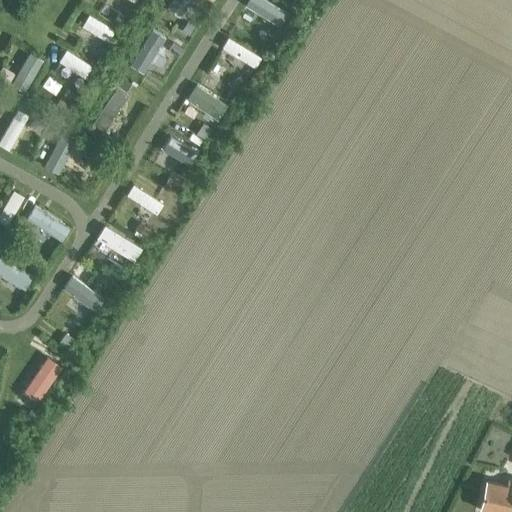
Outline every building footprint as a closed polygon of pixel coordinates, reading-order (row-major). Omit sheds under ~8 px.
[(116,27),(125,15),(105,0),(97,0),(91,8),(116,27)] [(173,0),(167,10),(176,16),(187,0),(173,0)] [(290,10),(272,0),(248,0),(248,1),(283,22),(290,10)] [(114,29),(89,14),(82,26),(107,41),(114,29)] [(229,33),(265,51),(271,38),(234,21),(229,33)] [(68,46),(90,61),(99,48),(77,33),(68,46)] [(149,34),(132,61),(142,67),(159,40),(149,34)] [(253,53),(228,37),(222,46),(247,62),(253,53)] [(91,65),(66,49),(59,61),(84,77),(91,65)] [(31,56),(13,85),(23,91),(41,62),(31,56)] [(227,96),(234,84),(205,67),(198,79),(227,96)] [(228,102),(200,83),(194,94),(222,112),(228,102)] [(117,86),(92,122),(104,130),(129,94),(117,86)] [(18,109),(0,139),(0,144),(8,149),(28,115),(18,109)] [(62,132),(45,165),(56,170),(73,138),(62,132)] [(194,158),(161,140),(155,152),(187,170),(194,158)] [(169,196),(174,184),(141,170),(135,181),(169,196)] [(162,203),(133,184),(126,194),(156,213),(162,203)] [(13,190),(0,212),(0,221),(6,225),(24,196),(13,190)] [(118,206),(108,223),(146,246),(156,229),(118,206)] [(66,227),(36,208),(30,218),(59,237),(66,227)] [(142,248),(104,225),(96,237),(134,260),(142,248)] [(7,256),(0,268),(0,292),(17,261),(7,256)] [(102,297),(74,277),(67,287),(95,307),(102,297)] [(57,339),(35,378),(53,387),(74,348),(57,339)] [(490,511),(511,511),(511,479),(507,479),(506,485),(486,480),(480,509),(490,511)]
